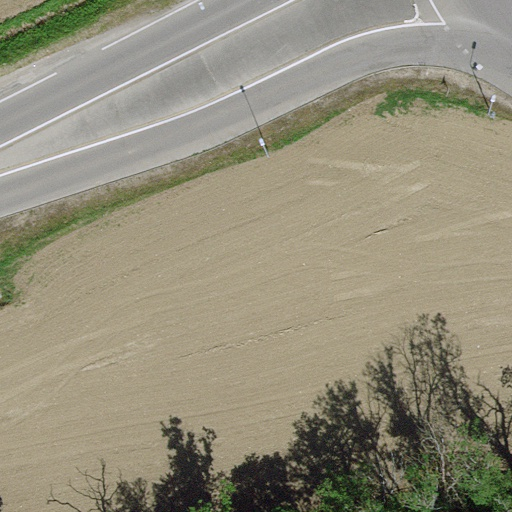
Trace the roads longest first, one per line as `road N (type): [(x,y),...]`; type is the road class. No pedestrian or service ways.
road 1 (primary): [(0,199),(175,141),(375,52),(504,44)]
road 2 (primary): [(250,0),(0,125)]
